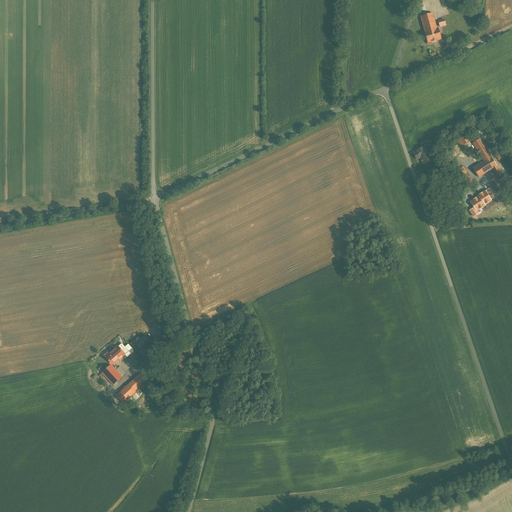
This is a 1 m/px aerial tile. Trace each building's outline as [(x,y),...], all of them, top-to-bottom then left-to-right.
[(432,14),(420,17),(428,44),(442,40),(438,28),(436,29),(432,14)] [(469,137),(466,132),(456,139),(460,147),(471,140),(469,137)] [(501,174),(479,139),(473,143),(484,161),(473,168),(478,177),(492,169),(497,177),(501,174)] [(425,148),(424,146),(422,148),(413,153),(416,159),(419,158),(420,157),(422,160),(421,161),(423,164),(427,162),(426,160),(431,157),(432,159),(425,148)] [(496,156),(499,161),(505,156),(503,152),(496,156)] [(472,181),(463,167),(457,171),(466,185),(472,181)] [(502,187),(496,177),(489,182),(497,195),(504,191),(504,190),(506,189),(503,186),(502,187)] [(150,342),(144,336),(136,344),(139,348),(141,350),(144,347),(145,347),(148,345),(148,344),(150,342)] [(136,351),(139,348),(136,344),(133,341),(130,344),(136,351)] [(121,344),(106,358),(112,364),(118,358),(119,358),(121,357),(121,356),(121,355),(123,357),(129,351),(121,344)] [(116,370),(110,365),(105,370),(102,367),(99,369),(115,387),(118,384),(116,382),(122,377),(121,376),(116,370)] [(116,370),(121,376),(125,373),(120,367),(116,370)] [(147,383),(140,376),(136,380),(134,378),(131,381),(133,382),(117,397),(124,404),(130,398),(133,402),(138,397),(135,394),(147,383)]
